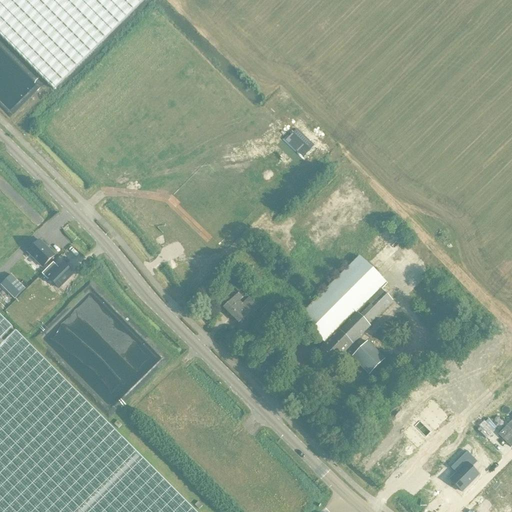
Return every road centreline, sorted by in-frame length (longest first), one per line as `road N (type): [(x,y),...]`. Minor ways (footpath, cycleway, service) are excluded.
road 1 (tertiary): [(363,511),(0,137)]
road 2 (track): [(423,254),(511,165)]
